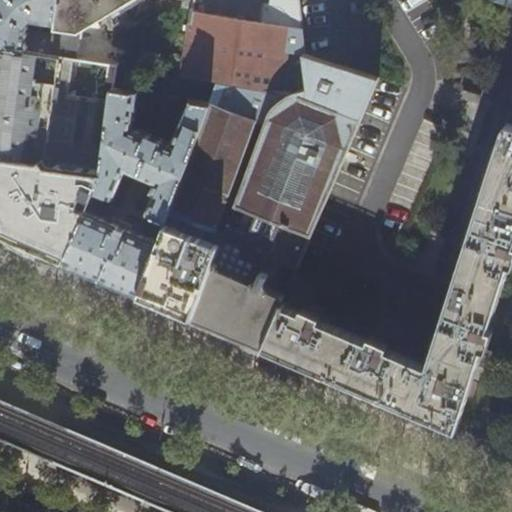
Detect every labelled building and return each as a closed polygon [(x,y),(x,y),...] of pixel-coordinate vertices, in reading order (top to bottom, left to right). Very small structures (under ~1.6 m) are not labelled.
[(32,19),(57,22),(60,0),(0,0),(0,46),(52,53),(55,33),(35,29),(29,30),(30,25),(27,23),(32,19)] [(60,0),(57,22),(55,33),(52,53),(76,57),(80,29),(126,0),(60,0)] [(307,56),(299,0),(272,0),(272,4),(268,4),(265,22),(193,10),(183,74),(218,80),(295,93),(300,90),(307,89),(311,88),(307,56)] [(52,53),(0,46),(0,232),(20,241),(66,261),(103,174),(114,95),(75,90),(79,58),(76,57),(52,53)] [(239,198),(315,227),(378,78),(307,56),(311,88),(307,89),(300,90),(295,93),(290,95),(286,98),(279,104),(274,109),(271,114),(267,124),(239,198)] [(295,93),(218,80),(210,104),(141,293),(170,306),(194,316),(226,233),(217,230),(219,227),(216,226),(226,200),(227,201),(228,198),(229,199),(230,197),(228,196),(236,175),(237,176),(238,173),(237,172),(246,148),(247,149),(249,146),(247,145),(257,120),(267,124),(271,114),(274,109),(279,104),(286,98),(290,95),(295,93)] [(140,92),(115,88),(114,95),(103,174),(66,261),(100,276),(141,293),(210,104),(190,100),(173,141),(174,143),(172,144),(171,143),(134,127),(140,92)] [(511,122),(509,121),(507,126),(506,125),(454,288),(429,365),(389,348),(391,344),(373,336),(371,341),(321,320),(323,315),(304,307),(302,312),(283,303),(265,346),(308,364),(365,388),(410,408),(458,428),(469,393),(474,395),(477,387),(479,380),(474,378),(479,363),(488,365),(494,347),(490,346),(496,328),(491,326),(496,309),(497,306),(511,261),(511,122)] [(315,227),(239,198),(226,233),(194,316),(224,329),(265,346),(283,303),(315,227)]
